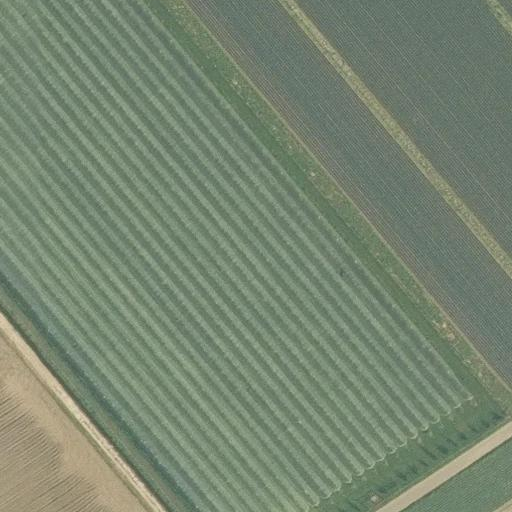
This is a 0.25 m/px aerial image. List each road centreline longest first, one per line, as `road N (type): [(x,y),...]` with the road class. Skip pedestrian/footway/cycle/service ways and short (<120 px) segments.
road 1 (track): [(163,511),(0,317)]
road 2 (track): [(511,427),(384,511)]
